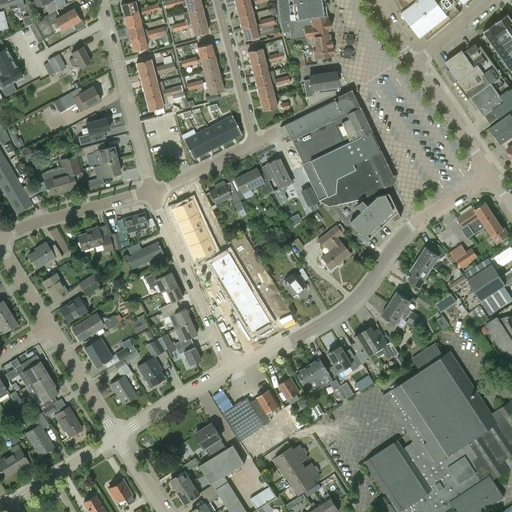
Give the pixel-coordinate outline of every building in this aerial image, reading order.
[(8,0),(9,5),(10,5),(11,10),(20,7),(21,11),(28,9),(25,0),(8,0)] [(48,13),(56,9),(54,0),(49,2),(48,0),(30,0),(33,7),(46,3),(48,13)] [(54,0),(56,9),(65,4),(63,0),(54,0)] [(172,0),(165,2),(167,8),(174,6),(172,0)] [(186,6),(187,12),(202,8),(199,0),(186,0),(184,0),(185,1),(182,2),(183,7),(186,6)] [(277,0),(280,24),(327,17),(324,0),(277,0)] [(397,0),(398,1),(404,9),(401,12),(420,37),(423,34),(427,40),(461,13),(460,12),(460,13),(454,6),(461,0),(464,4),(468,0),(397,0)] [(120,4),(124,17),(138,14),(135,1),(120,4)] [(235,5),(238,17),(252,13),(249,1),(235,5)] [(158,4),(149,6),(151,13),(160,11),(158,4)] [(142,15),(151,13),(149,6),(140,8),(142,15)] [(186,19),(187,21),(187,24),(190,24),(205,20),(202,8),(187,12),(182,13),(183,18),(186,19)] [(57,11),(46,16),(50,24),(55,22),(58,28),(60,32),(71,26),(75,32),(84,27),(80,19),(78,20),(72,10),(60,17),(57,11)] [(238,17),(241,28),(255,25),(252,13),(238,17)] [(138,14),(124,17),(127,29),(141,25),(138,14)] [(484,31),(483,31),(511,72),(511,19),(508,14),(501,18),(496,22),(488,27),(484,31)] [(272,17),(266,19),(268,25),(274,23),(273,17),(272,17)] [(327,17),(280,24),(282,33),(289,32),(291,41),(295,40),(313,38),(313,37),(329,35),(327,17)] [(259,20),(260,24),(261,27),(268,25),(266,19),(259,20)] [(208,32),(205,20),(190,24),(193,35),(208,32)] [(187,21),(179,23),(180,29),(188,28),(187,24),(187,21)] [(179,23),(171,25),(173,31),(180,29),(179,23)] [(261,29),(261,27),(260,24),(255,25),(241,28),(244,40),(258,36),(257,30),(261,29)] [(141,25),(127,29),(130,41),(144,37),(144,36),(147,35),(146,31),(146,29),(142,30),(141,25)] [(164,27),(155,29),(157,36),(165,34),(164,27)] [(146,31),(147,35),(148,38),(157,36),(155,29),(146,31)] [(332,50),(329,35),(313,37),(313,38),(295,40),(296,47),(308,46),(309,52),(315,51),(316,59),(332,57),(331,50),(332,50)] [(147,48),(144,37),(130,41),(133,51),(147,48)] [(511,88),(511,89),(502,77),(476,41),(445,63),(450,70),(447,72),(454,83),(455,82),(475,111),(478,109),(484,116),(489,124),(511,108),(511,88)] [(0,85),(1,88),(22,77),(17,66),(16,67),(6,48),(5,48),(2,42),(0,43),(0,85)] [(196,48),(200,60),(214,57),(211,44),(196,48)] [(71,53),(73,58),(69,60),(72,66),(77,64),(79,68),(90,61),(82,47),(71,53)] [(247,52),(250,64),(265,60),(261,48),(247,52)] [(299,51),(300,55),(297,55),(298,66),(305,65),(303,51),(299,51)] [(279,53),(275,54),(277,60),(283,59),(282,52),(279,53)] [(59,54),(47,60),(49,62),(54,73),(66,67),(59,54)] [(270,62),(277,60),(275,54),(268,56),(270,62)] [(195,57),(188,59),(190,65),(197,63),(195,57)] [(214,57),(200,60),(202,71),(217,67),(214,57)] [(136,63),(139,75),(153,71),(150,59),(136,63)] [(182,67),(190,65),(188,59),(180,61),(182,67)] [(265,60),(250,64),(253,76),(268,72),(265,60)] [(49,62),(43,65),(49,76),(54,73),(49,62)] [(165,65),(166,72),(175,69),(173,63),(172,63),(165,65)] [(158,74),(166,72),(165,65),(156,67),(158,74)] [(217,67),(202,71),(205,82),(220,79),(217,67)] [(153,71),(139,75),(142,87),(156,83),(153,71)] [(268,72),(253,76),(256,87),(271,83),(275,82),(274,79),(272,71),(268,72)] [(312,96),(311,90),(338,86),(336,71),(309,75),(308,75),(309,80),(303,80),(306,97),(312,96)] [(205,82),(202,83),(203,86),(203,88),(207,87),(208,94),(223,90),(220,79),(205,82)] [(201,80),(194,82),(195,88),(203,86),(202,83),(201,80)] [(156,83),(142,87),(145,98),(159,95),(159,94),(163,93),(162,90),(164,90),(162,83),(160,82),(156,83)] [(188,90),(195,88),(194,82),(186,84),(188,90)] [(271,83),(256,87),(259,99),(274,95),(271,83)] [(179,86),(171,88),(172,94),(173,99),(181,97),(183,108),(188,107),(186,96),(184,97),(183,92),(181,92),(179,86)] [(10,87),(0,93),(3,98),(13,93),(10,87)] [(60,113),(75,105),(79,113),(100,102),(92,88),(83,93),(80,87),(53,102),(60,113)] [(162,90),(163,93),(163,97),(172,94),(171,88),(164,90),(162,90)] [(217,94),(206,97),(207,102),(218,99),(217,94)] [(145,98),(148,110),(163,107),(159,95),(145,98)] [(277,107),(274,95),(259,99),(262,111),(277,107)] [(289,137),(303,164),(370,132),(364,121),(358,109),(357,109),(355,105),(354,103),(353,102),(352,101),(350,99),(348,99),(347,98),(345,98),(344,98),(342,99),(340,99),(280,129),(280,130),(285,128),(289,137)] [(511,111),(510,113),(490,128),(502,144),(511,136),(511,111)] [(232,115),(220,121),(229,140),(241,134),(232,115)] [(95,141),(93,133),(109,129),(106,118),(86,123),(88,134),(78,136),(80,145),(95,141)] [(220,121),(208,127),(217,147),(229,140),(220,121)] [(14,127),(8,130),(17,149),(24,146),(20,138),(18,139),(15,135),(18,134),(14,127)] [(208,127),(195,134),(205,153),(217,147),(208,127)] [(336,179),(353,171),(356,170),(365,165),(367,165),(364,160),(372,156),(374,155),(376,153),(378,149),(370,132),(303,164),(303,165),(302,166),(319,202),(335,194),(336,179)] [(193,159),(205,153),(195,134),(183,140),(193,159)] [(93,151),(97,164),(100,164),(100,165),(118,161),(114,146),(105,148),(104,142),(76,149),(78,155),(93,151)] [(13,150),(10,143),(4,147),(8,153),(13,150)] [(63,168),(42,174),(48,195),(76,187),(71,170),(78,168),(75,156),(61,160),(63,168)] [(281,156),(266,163),(278,189),(293,181),(281,156)] [(118,161),(100,165),(103,177),(121,173),(118,161)] [(0,167),(0,185),(15,177),(7,163),(0,167)] [(23,170),(19,164),(15,167),(18,173),(23,170)] [(381,166),(366,172),(374,188),(388,182),(381,166)] [(237,186),(233,188),(239,200),(243,198),(241,194),(243,193),(245,198),(252,194),(250,190),(260,185),(262,188),(261,188),(264,195),(273,190),(262,169),(257,172),(255,169),(234,179),(237,186)] [(0,185),(0,186),(8,200),(24,190),(22,188),(15,177),(0,185)] [(103,183),(102,178),(88,181),(89,187),(103,183)] [(209,192),(215,204),(231,196),(238,211),(243,208),(239,200),(233,188),(230,182),(209,192)] [(29,184),(22,188),(24,190),(8,200),(17,214),(32,204),(28,197),(29,196),(29,197),(36,193),(29,184)] [(302,190),(312,211),(318,208),(309,187),(302,190)] [(392,200),(391,200),(388,193),(330,206),(359,243),(360,243),(360,242),(364,239),(365,240),(391,216),(393,221),(400,218),(399,215),(395,207),(395,206),(396,206),(396,205),(396,204),(397,204),(397,203),(396,202),(396,201),(395,200),(394,200),(393,200),(392,200)] [(191,200),(172,209),(177,222),(197,213),(191,200)] [(466,240),(481,229),(484,233),(487,231),(496,244),(508,236),(503,229),(502,229),(485,203),(474,210),(473,208),(456,220),(462,229),(460,230),(466,240)] [(122,218),(123,219),(126,233),(148,227),(144,212),(122,218)] [(197,213),(177,222),(183,234),(202,225),(197,213)] [(297,214),(288,218),(292,226),(300,220),(297,214)] [(123,219),(116,221),(120,235),(126,233),(123,219)] [(317,240),(323,248),(331,241),(335,246),(321,257),(331,269),(350,254),(340,242),(336,237),(345,230),(339,224),(336,226),(335,225),(317,240)] [(202,225),(183,234),(188,246),(208,237),(202,225)] [(113,249),(109,237),(100,240),(97,228),(89,230),(90,233),(77,237),(81,251),(102,245),(104,252),(113,249)] [(115,249),(120,248),(116,233),(111,234),(115,249)] [(208,237),(188,246),(194,259),(214,250),(208,237)] [(38,249),(29,255),(37,267),(54,256),(56,260),(62,257),(54,244),(49,247),(46,242),(37,247),(38,249)] [(128,257),(132,268),(155,258),(156,260),(164,257),(157,242),(141,249),(138,243),(127,248),(131,256),(128,257)] [(418,259),(432,268),(439,257),(440,259),(445,255),(440,248),(432,243),(428,249),(425,248),(418,259)] [(461,245),(450,252),(452,256),(455,260),(457,259),(461,266),(477,256),(472,248),(465,252),(461,245)] [(289,246),(284,248),(288,256),(292,253),(289,246)] [(227,251),(209,262),(216,274),(234,262),(227,251)] [(473,268),(464,274),(465,275),(467,278),(490,314),(511,299),(511,298),(505,288),(507,287),(506,286),(511,282),(511,272),(502,279),(496,270),(489,259),(488,258),(473,268)] [(410,271),(413,273),(414,273),(408,282),(419,289),(425,280),(424,280),(432,268),(418,259),(410,271)] [(234,262),(216,274),(223,285),(241,274),(234,262)] [(446,276),(448,272),(441,267),(439,272),(446,276)] [(165,290),(165,291),(176,286),(170,273),(162,277),(159,270),(144,277),(149,288),(156,285),(160,292),(165,290)] [(439,272),(436,276),(443,281),(446,276),(439,272)] [(43,281),(54,300),(67,292),(55,273),(43,281)] [(78,283),(82,289),(97,280),(93,274),(78,283)] [(241,274),(223,285),(230,296),(248,285),(241,274)] [(298,297),(304,293),(306,291),(306,288),(297,276),(296,275),(292,274),(285,280),(283,281),(284,287),(292,297),(293,298),(297,298),(298,297)] [(463,276),(450,285),(452,288),(455,286),(467,278),(465,275),(463,276)] [(100,286),(97,280),(82,289),(86,295),(100,286)] [(248,285),(230,296),(237,308),(255,297),(248,285)] [(160,308),(162,313),(178,306),(176,302),(182,299),(176,286),(165,291),(171,303),(160,308)] [(396,293),(389,304),(407,316),(410,311),(411,310),(406,307),(410,302),(396,293)] [(421,293),(416,300),(428,308),(433,301),(421,293)] [(435,303),(439,310),(452,302),(448,295),(435,303)] [(78,297),(60,309),(68,322),(86,310),(78,297)] [(255,297),(237,308),(244,319),(262,308),(255,297)] [(2,300),(0,301),(0,317),(10,312),(2,300)] [(404,320),(407,316),(402,313),(389,304),(381,316),(387,320),(384,325),(394,331),(397,325),(396,324),(400,317),(404,320)] [(178,306),(162,313),(164,318),(168,316),(174,329),(179,326),(180,328),(191,322),(185,309),(180,312),(178,306)] [(262,308),(244,319),(251,331),(269,320),(262,308)] [(10,312),(0,317),(0,327),(3,332),(17,324),(10,312)] [(412,313),(409,317),(412,319),(416,322),(417,322),(419,317),(412,313)] [(96,314),(72,329),(79,340),(103,325),(96,314)] [(118,322),(122,320),(119,314),(115,317),(114,316),(103,322),(108,329),(118,322)] [(497,318),(486,325),(510,362),(511,360),(511,316),(509,318),(508,317),(502,319),(499,320),(498,318),(497,318)] [(413,327),(416,322),(412,319),(409,317),(406,322),(413,327)] [(440,320),(445,327),(449,324),(444,317),(440,320)] [(185,340),(174,345),(176,349),(191,343),(189,339),(197,336),(191,322),(180,328),(185,340)] [(371,327),(362,332),(374,351),(382,347),(388,358),(394,354),(395,356),(399,353),(391,341),(388,343),(379,328),(378,329),(374,332),(371,327)] [(374,351),(362,332),(354,337),(357,342),(352,345),(360,360),(374,351)] [(104,363),(104,362),(112,357),(100,338),(84,349),(96,368),(104,363)] [(124,358),(128,355),(135,350),(128,339),(120,343),(123,348),(115,354),(119,361),(124,358)] [(156,339),(149,343),(157,355),(164,351),(156,339)] [(166,345),(169,353),(176,349),(174,345),(173,342),(166,345)] [(176,349),(178,354),(183,352),(189,365),(200,360),(194,347),(193,347),(191,343),(176,349)] [(479,511),(503,496),(492,480),(492,479),(468,441),(497,422),(491,413),(491,414),(449,351),(442,356),(434,343),(411,358),(419,371),(382,396),(415,446),(405,453),(403,449),(398,451),(393,443),(361,464),(369,477),(372,475),(374,479),(372,481),(380,493),(383,492),(385,496),(376,501),(382,510),(380,511),(381,511),(479,511)] [(345,375),(353,370),(358,367),(352,357),(354,356),(350,349),(344,353),(340,347),(327,354),(334,366),(331,368),(335,375),(343,370),(345,375)] [(138,367),(150,386),(163,378),(157,367),(159,366),(153,357),(138,367)] [(114,364),(118,371),(127,365),(123,359),(114,364)] [(308,366),(319,385),(320,387),(323,388),(331,383),(331,381),(319,360),(308,366)] [(30,384),(47,373),(40,361),(31,367),(27,361),(5,374),(9,380),(22,372),(30,384)] [(308,366),(297,373),(305,387),(306,387),(308,391),(319,385),(308,366)] [(41,409),(42,409),(52,403),(56,400),(53,396),(59,392),(47,373),(30,384),(26,387),(37,405),(38,405),(41,409)] [(123,376),(122,377),(111,384),(123,404),(136,396),(123,376)] [(285,381),(279,384),(291,404),(299,399),(296,394),(299,392),(290,378),(289,378),(287,378),(285,379),(285,381)] [(346,382),(341,386),(348,397),(353,394),(346,382)] [(341,387),(335,390),(341,400),(347,396),(341,387)] [(9,394),(16,405),(22,402),(15,391),(9,394)] [(259,397),(257,398),(266,414),(267,414),(269,417),(274,426),(289,417),(284,408),(280,410),(269,391),(263,395),(262,394),(259,396),(259,397)] [(306,397),(298,402),(302,409),(305,408),(310,404),(306,397)] [(273,439),(294,425),(291,419),(289,417),(274,426),(269,417),(267,414),(266,414),(257,398),(251,402),(250,401),(224,418),(231,428),(230,428),(247,455),(273,439)] [(511,405),(509,401),(491,413),(497,422),(468,441),(492,479),(507,470),(501,461),(511,454),(511,405)] [(55,408),(52,403),(42,409),(45,415),(55,408)] [(303,426),(291,404),(284,408),(289,417),(291,419),(294,425),(297,430),(303,426)] [(313,408),(318,416),(324,413),(319,404),(313,408)] [(79,433),(79,430),(82,428),(68,406),(54,415),(64,431),(67,429),(71,435),(73,434),(75,435),(79,433)] [(32,418),(37,426),(26,433),(39,455),(53,446),(43,428),(48,425),(41,412),(32,418)] [(200,466),(211,484),(224,476),(244,463),(233,444),(226,448),(212,425),(196,435),(205,449),(210,458),(200,464),(200,465),(200,466)] [(13,430),(6,434),(11,443),(18,438),(13,430)] [(270,460),(274,457),(291,446),(287,441),(266,455),(270,460)] [(13,452),(0,460),(0,470),(4,477),(28,462),(17,445),(11,449),(13,452)] [(291,446),(274,457),(280,467),(305,450),(304,448),(302,449),(299,445),(293,449),(291,446)] [(305,450),(280,467),(286,476),(303,464),(302,462),(308,458),(305,453),(307,452),(305,450)] [(196,458),(183,466),(186,471),(199,463),(196,458)] [(303,464),(286,476),(292,485),(317,468),(316,466),(314,467),(311,463),(305,467),(303,464)] [(317,468),(292,485),(298,494),(315,483),(314,480),(320,476),(317,471),(319,470),(317,468)] [(171,480),(178,492),(192,483),(185,471),(171,480)] [(212,484),(215,488),(227,481),(224,476),(211,484),(212,484)] [(135,500),(122,480),(109,488),(118,502),(124,498),(128,504),(135,500)] [(227,481),(215,488),(216,490),(218,493),(230,486),(227,481)] [(199,494),(192,483),(178,492),(185,503),(199,494)] [(200,492),(204,498),(216,490),(215,488),(212,484),(200,492)] [(311,488),(314,492),(321,488),(318,484),(311,488)] [(230,486),(218,493),(220,496),(221,498),(233,490),(230,486)] [(307,497),(314,492),(311,488),(304,493),(307,497)] [(216,490),(204,498),(208,504),(220,496),(218,493),(216,490)] [(221,498),(224,503),(236,495),(233,490),(221,498)] [(320,502),(326,511),(336,511),(339,511),(329,496),(328,493),(323,496),(325,499),(320,502)] [(105,511),(105,510),(95,495),(84,502),(89,511),(105,511)] [(236,495),(224,503),(227,508),(239,500),(236,495)] [(294,499),(297,504),(304,499),(301,495),(294,499)] [(227,508),(229,511),(230,511),(242,505),(239,500),(227,508)] [(313,503),(309,505),(313,511),(326,511),(320,502),(315,505),(313,503)] [(190,511),(210,511),(205,503),(190,511)]
